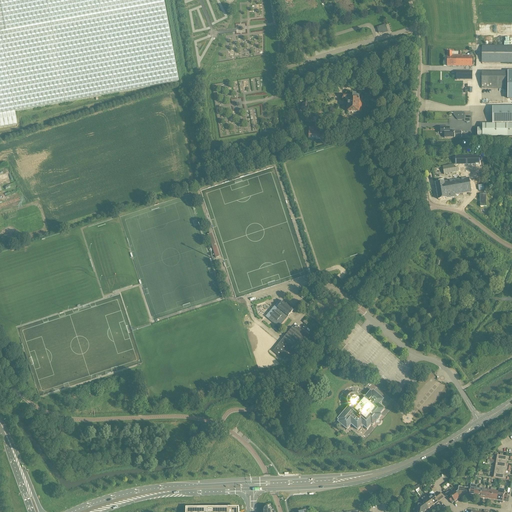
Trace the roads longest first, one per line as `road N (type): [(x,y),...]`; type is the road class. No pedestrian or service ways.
road 1 (unclassified): [(480,422),(443,366),(407,350),(358,307),(408,246),(425,206),(415,150),(419,45),(409,0)]
road 2 (secondary): [(249,485),(384,472),(480,422)]
road 3 (secondary): [(86,511),(151,491),(249,485)]
